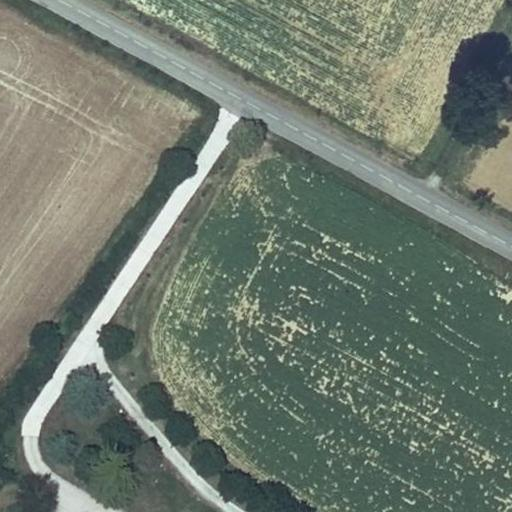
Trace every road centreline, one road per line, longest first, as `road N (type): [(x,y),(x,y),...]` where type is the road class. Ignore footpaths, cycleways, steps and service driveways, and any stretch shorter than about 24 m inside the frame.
road 1 (tertiary): [(511,243),(64,0)]
road 2 (track): [(424,197),(511,39)]
